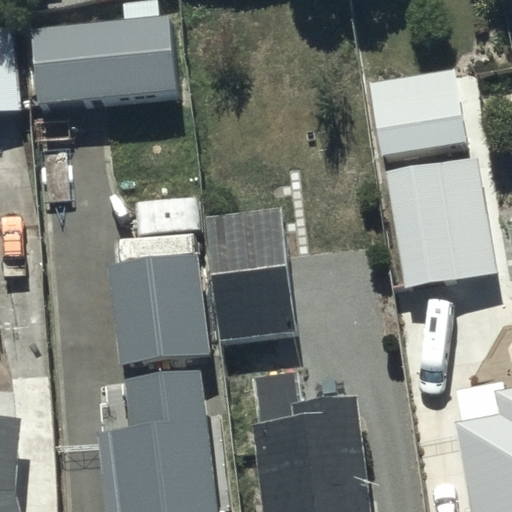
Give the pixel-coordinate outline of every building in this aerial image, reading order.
[(171,15),(34,28),(42,112),(179,99),(171,15)] [(18,38),(0,39),(0,122),(24,121),(18,38)] [(454,70),(369,83),(381,156),(466,143),(454,70)] [(306,73),(241,81),(252,161),(317,152),(306,73)] [(477,156),(387,172),(408,288),(497,272),(477,156)] [(284,219),(212,230),(231,351),(303,340),(284,219)] [(206,270),(115,281),(127,378),(218,367),(206,270)] [(259,387),(271,511),(379,511),(370,410),(310,415),(306,382),(259,387)] [(223,511),(207,384),(134,394),(141,447),(122,449),(130,511),(223,511)] [(507,428),(461,437),(475,511),(511,511),(511,399),(502,402),(507,428)] [(27,432),(0,429),(0,511),(22,511),(20,506),(27,432)]
